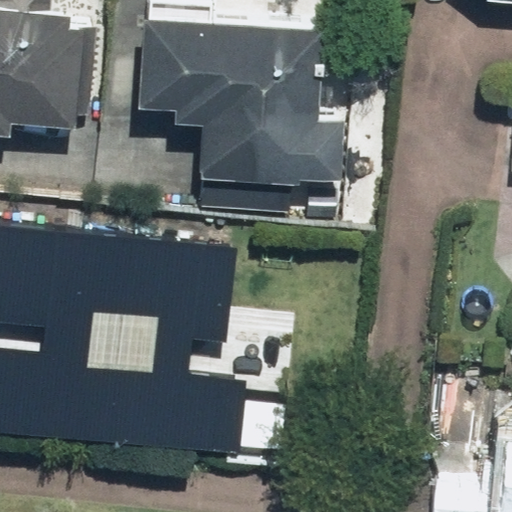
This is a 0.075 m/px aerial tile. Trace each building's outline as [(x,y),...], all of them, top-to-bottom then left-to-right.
[(0,0),(0,103),(24,106),(25,94),(88,100),(98,0),(0,0)] [(157,0),(153,78),(189,80),(187,106),(217,108),(211,191),(299,197),(301,155),(311,155),(311,151),(352,154),(356,92),(332,90),(337,0),(157,0)] [(74,328),(0,320),(0,406),(191,428),(197,372),(180,370),(187,315),(240,321),(251,218),(77,199),(66,301),(77,302),(74,328)] [(376,227),(312,224),(310,269),(374,272),(376,227)] [(445,469),(441,511),(445,511),(511,511),(511,446),(494,445),(491,473),(445,469)]
